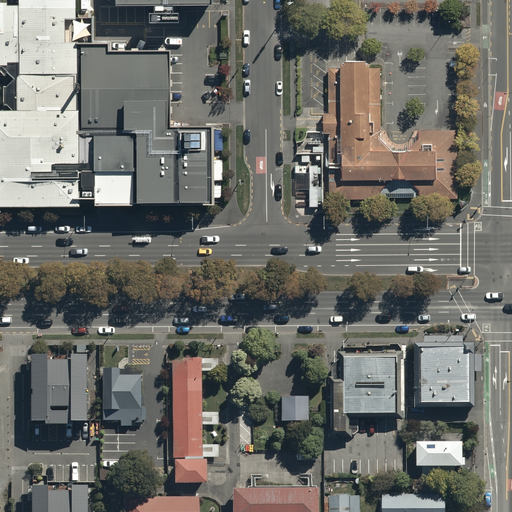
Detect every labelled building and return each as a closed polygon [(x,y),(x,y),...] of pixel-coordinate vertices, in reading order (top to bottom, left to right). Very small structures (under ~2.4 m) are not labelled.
[(77,40),(65,40),(65,19),(76,19),(75,0),(16,0),(0,0),(0,205),(79,205),(79,196),(93,196),(93,203),(132,202),(132,199),(135,199),(204,199),(204,202),(212,202),(211,124),(170,125),(169,48),(111,49),(111,40),(79,40),(77,40)] [(210,0),(115,0),(115,3),(153,3),(153,11),(148,11),(148,20),(177,20),(177,10),(172,11),(171,4),(210,4),(210,0)] [(343,66),(330,66),(330,111),(325,111),(325,130),(331,130),(331,197),(458,196),(457,127),(420,127),(420,136),(408,146),(392,146),(380,136),(380,127),(379,66),(370,66),(370,60),(343,60),(343,66)] [(319,166),(311,166),(311,174),(311,190),(311,208),(320,208),(320,205),(324,205),(324,188),(319,188),(319,166)] [(421,400),(473,399),(473,343),(421,344),(421,400)] [(359,417),(401,417),(400,350),(339,351),(340,377),(332,377),(332,435),(350,435),(350,417),(359,417)] [(90,352),(34,352),(34,419),(90,419),(90,352)] [(204,481),(203,355),(172,355),(173,481),(204,481)] [(121,368),(104,368),(104,419),(118,419),(118,425),(133,425),(133,420),(148,419),(148,407),(142,407),(142,374),(121,374),(121,368)] [(282,420),(308,420),(308,394),(281,394),(282,420)] [(464,438),(418,439),(418,464),(465,464),(464,438)] [(35,511),(89,511),(90,482),(42,482),(35,482),(35,511)] [(318,511),(318,485),(232,486),(231,511),(318,511)] [(383,494),(382,511),(445,511),(445,493),(383,494)] [(359,511),(360,494),(328,494),(328,511),(359,511)] [(199,511),(199,495),(123,496),(123,511),(199,511)]
